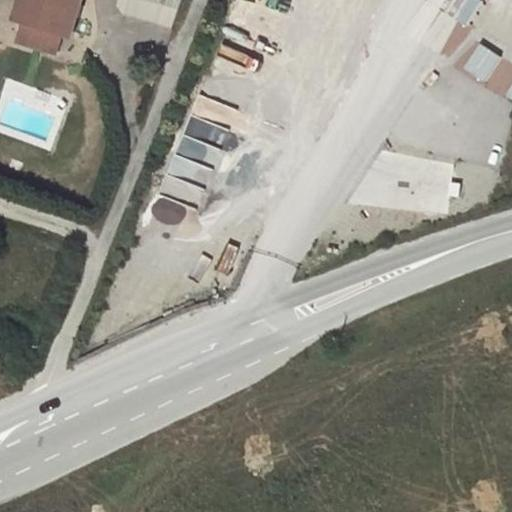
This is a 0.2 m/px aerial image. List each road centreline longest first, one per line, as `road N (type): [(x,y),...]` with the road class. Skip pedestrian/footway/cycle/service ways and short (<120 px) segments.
road 1 (unknown): [(260,326),(427,0)]
road 2 (secondary): [(511,238),(226,338)]
road 3 (secondary): [(0,459),(226,338)]
road 4 (secondary): [(226,338),(0,416)]
